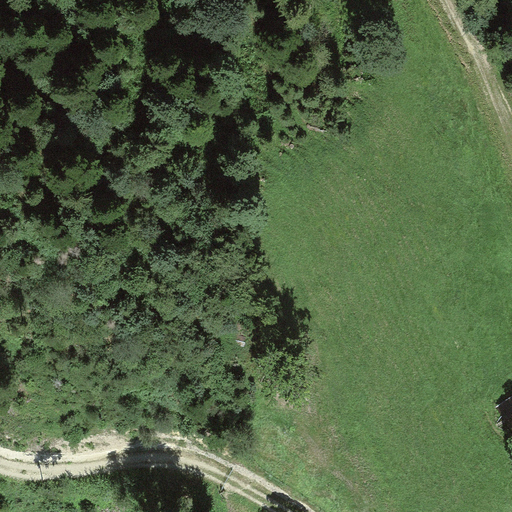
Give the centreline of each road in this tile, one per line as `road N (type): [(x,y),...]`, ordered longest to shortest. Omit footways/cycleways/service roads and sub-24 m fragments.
road 1 (track): [(0,464),(56,471),(181,461),(284,511)]
road 2 (track): [(450,0),(511,140)]
